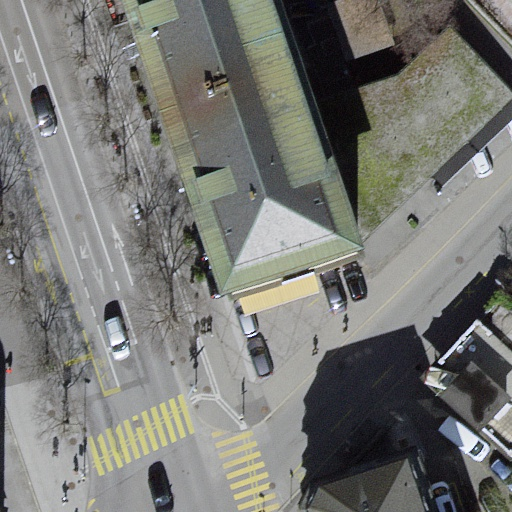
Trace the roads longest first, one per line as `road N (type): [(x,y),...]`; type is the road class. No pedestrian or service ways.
road 1 (tertiary): [(0,23),(160,511)]
road 2 (residential): [(191,511),(252,474),(511,208)]
